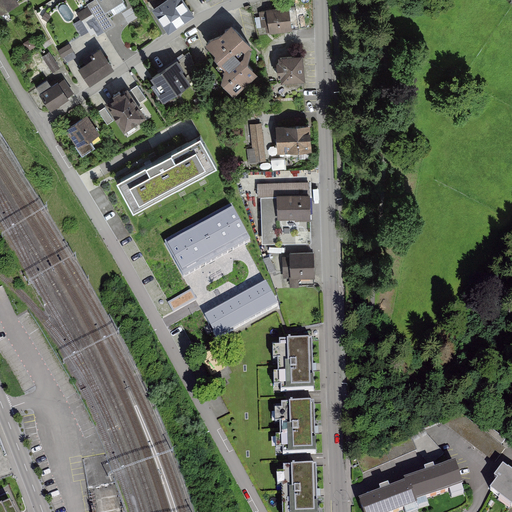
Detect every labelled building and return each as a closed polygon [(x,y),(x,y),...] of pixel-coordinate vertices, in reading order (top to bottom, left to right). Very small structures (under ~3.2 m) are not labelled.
[(0,0),(0,14),(20,4),(17,0),(0,0)] [(99,0),(105,9),(120,0),(99,0)] [(161,0),(153,6),(169,30),(195,12),(186,0),(161,0)] [(270,32),(292,29),(289,5),(266,9),(270,32)] [(252,44),(233,22),(208,45),(224,69),(222,82),(235,93),(258,72),(248,60),(252,44)] [(67,60),(75,55),(69,44),(61,49),(67,60)] [(95,56),(79,65),(90,82),(113,67),(101,48),(93,53),(95,56)] [(44,56),(54,72),(62,68),(52,51),(44,56)] [(281,81),(306,79),(303,53),(278,56),(279,61),(277,61),(278,77),(281,76),(281,81)] [(154,82),(151,84),(163,101),(191,82),(182,69),(185,68),(178,58),(151,76),(154,82)] [(36,86),(41,92),(52,85),(47,79),(36,86)] [(40,93),(51,110),(70,98),(58,81),(52,85),(41,92),(40,93)] [(125,89),(106,101),(124,128),(146,114),(139,103),(136,105),(125,89)] [(101,110),(107,125),(114,121),(108,106),(101,110)] [(66,128),(65,128),(83,155),(95,147),(90,140),(100,133),(88,114),(75,122),(66,128)] [(267,160),(262,122),(250,124),(253,148),(247,148),(249,163),(267,160)] [(276,125),(277,152),(312,150),(310,122),(276,125)] [(201,134),(117,180),(134,211),(218,165),(201,134)] [(273,159),(274,168),(284,167),(283,158),(273,159)] [(309,181),(260,182),(263,243),(311,241),(309,181)] [(233,207),(166,243),(172,255),(184,277),(217,259),(245,245),(251,242),(233,207)] [(315,251),(285,252),(286,277),(316,276),(315,251)] [(238,298),(204,316),(217,339),(278,306),(266,283),(238,298)] [(313,340),(279,342),(282,395),(315,393),(314,368),(313,340)] [(316,405),(282,406),(283,457),(317,456),(316,430),(316,405)] [(442,424),(496,464),(506,450),(453,410),(442,424)] [(417,450),(431,464),(444,453),(428,435),(425,429),(412,436),(417,450)] [(407,485),(360,501),(364,511),(407,511),(417,509),(416,504),(463,488),(454,464),(405,480),(407,485)] [(316,467),(285,467),(285,511),(316,511),(317,493),(316,467)] [(511,473),(509,470),(508,471),(503,468),(494,479),(497,482),(490,491),(511,508),(511,473)] [(0,506),(0,511),(17,511),(12,501),(0,506)]
